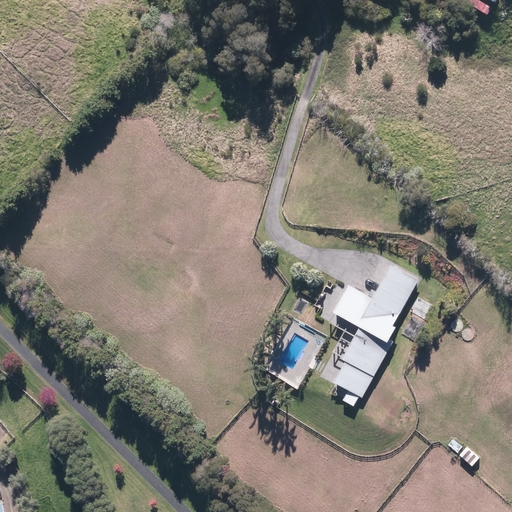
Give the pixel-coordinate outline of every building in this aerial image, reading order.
[(478,0),(463,0),(490,16),(494,9),(478,0)] [(401,322),(396,319),(421,276),(396,262),(376,296),(351,282),(336,308),(366,326),(337,375),(351,384),(345,395),(358,403),(365,392),(397,338),(393,336),(401,322)] [(435,307),(417,297),(409,312),(413,315),(403,334),(417,342),(435,307)] [(464,445),(456,437),(447,447),(455,454),(464,445)] [(482,457),(469,446),(461,455),(474,467),(482,457)] [(0,511),(12,511),(10,502),(6,503),(0,479),(0,511)]
